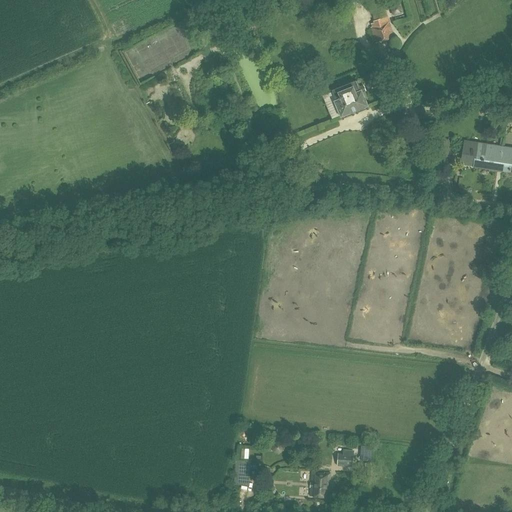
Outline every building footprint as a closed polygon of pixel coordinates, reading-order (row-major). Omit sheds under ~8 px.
[(371,28),(375,43),(394,39),(388,18),(384,4),(382,0),(366,0),(369,10),(373,9),(376,21),(374,22),(374,23),(371,24),(372,27),(371,28)] [(390,6),(393,18),(404,15),(401,3),(390,6)] [(335,101),(341,118),(367,107),(361,92),(360,92),(356,82),(332,92),(336,101),(335,101)] [(480,105),(484,115),(498,109),(494,99),(480,105)] [(435,146),(442,160),(453,155),(445,141),(435,146)] [(474,167),(498,171),(502,147),(478,143),(466,141),(462,164),(474,166),(474,167)] [(498,171),(511,172),(511,148),(502,147),(498,171)] [(276,453),(278,453),(280,453),(281,452),(282,452),(283,450),(283,449),(283,447),(283,446),(282,444),(281,443),(280,442),(279,442),(278,442),(276,442),(274,443),(273,444),(272,445),(272,446),(272,448),(272,449),(273,450),(274,452),(275,453),(276,453)] [(361,460),(368,461),(369,447),(361,446),(361,450),(362,450),(361,460)] [(240,458),(248,459),(248,450),(241,449),(240,458)] [(337,466),(353,468),(354,455),(355,451),(344,449),(343,454),(339,453),(337,466)] [(237,462),(235,485),(249,486),(251,463),(237,462)] [(310,496),(329,498),(331,473),(312,472),(310,496)]
